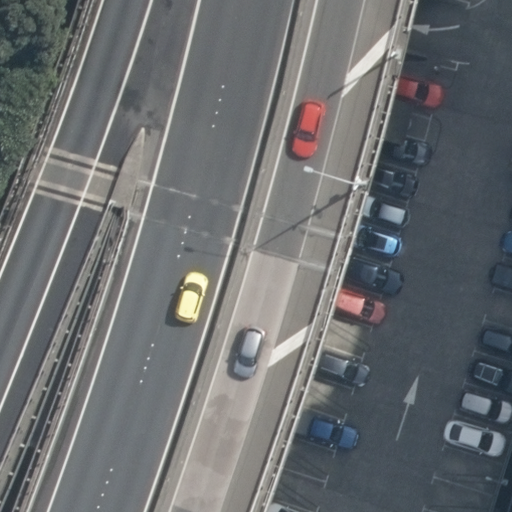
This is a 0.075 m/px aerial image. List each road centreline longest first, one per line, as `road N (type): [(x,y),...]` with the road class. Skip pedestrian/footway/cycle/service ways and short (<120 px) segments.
road 1 (motorway): [(102,511),(224,142),(258,0)]
road 2 (motorway): [(347,0),(327,105),(205,511)]
road 3 (motorway): [(0,364),(69,201),(132,0)]
